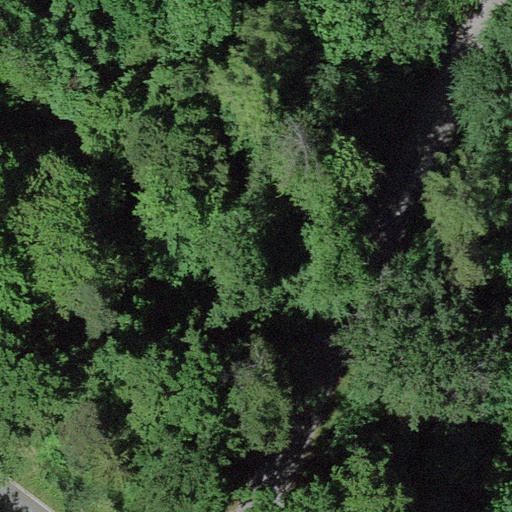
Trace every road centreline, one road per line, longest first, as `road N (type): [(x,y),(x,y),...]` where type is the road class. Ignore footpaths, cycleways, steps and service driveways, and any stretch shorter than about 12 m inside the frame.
road 1 (unclassified): [(262,511),(501,0)]
road 2 (track): [(0,154),(95,122),(332,0)]
